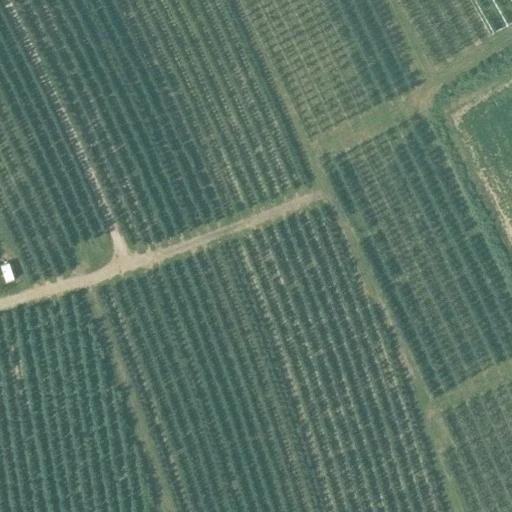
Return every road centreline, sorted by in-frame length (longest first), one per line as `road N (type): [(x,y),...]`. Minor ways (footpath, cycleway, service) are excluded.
road 1 (track): [(1,0),(128,262)]
road 2 (track): [(0,303),(188,245)]
